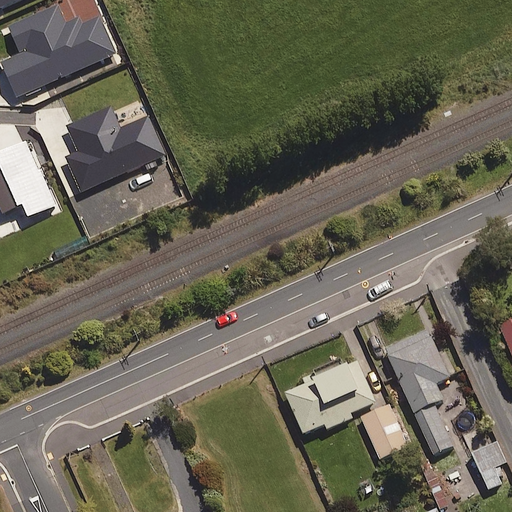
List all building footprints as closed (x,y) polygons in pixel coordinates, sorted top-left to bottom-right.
[(511,328),(501,333),(511,358),(511,328)] [(453,379),(432,332),(387,353),(434,458),(454,449),(435,408),(444,404),(436,387),(453,379)] [(377,405),(357,363),(345,368),(343,364),(305,381),(309,389),(287,399),(305,439),(327,429),(328,432),(354,421),(352,416),(377,405)] [(362,421),(380,462),(411,448),(393,407),(362,421)] [(507,466),(498,446),(474,457),(489,493),(504,486),(497,470),(507,466)]
